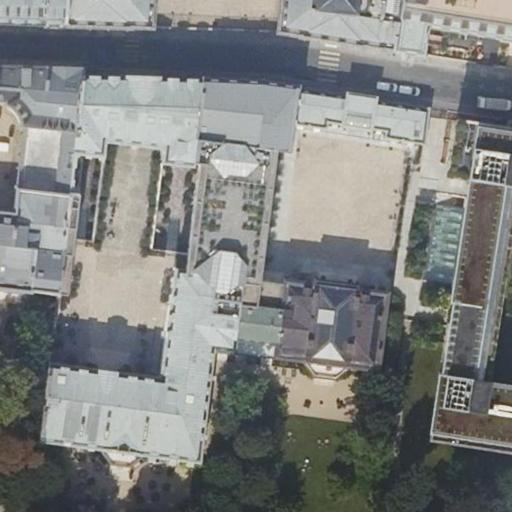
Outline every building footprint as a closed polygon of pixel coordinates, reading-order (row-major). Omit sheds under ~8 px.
[(0,0),(0,22),(3,23),(64,25),(66,0),(0,0)] [(66,0),(64,25),(67,25),(67,26),(130,28),(130,27),(151,28),(153,0),(281,0),(278,33),(300,36),(300,37),(338,44),(362,48),(362,47),(393,51),(399,0),(66,0)] [(511,0),(399,0),(393,51),(421,56),(424,27),(511,41),(511,0)] [(0,287),(5,289),(5,290),(31,292),(32,292),(32,290),(58,294),(77,132),(84,76),(84,68),(0,66),(0,287)] [(109,77),(84,76),(77,132),(58,294),(78,297),(79,297),(80,297),(81,297),(82,296),(82,294),(83,291),(92,285),(97,286),(99,285),(100,283),(100,282),(109,205),(109,204),(109,203),(108,201),(104,200),(99,199),(106,143),(165,149),(158,207),(151,206),(150,206),(149,207),(148,207),(147,208),(146,210),(146,211),(137,288),(137,289),(137,290),(139,291),(140,291),(145,291),(150,299),(150,304),(150,305),(151,306),(152,307),(153,307),(170,309),(161,379),(49,365),(40,441),(102,450),(102,454),(110,465),(130,467),(141,459),(142,455),(198,462),(200,452),(222,455),(234,354),(236,354),(235,367),(292,373),(306,391),(313,392),(340,395),(360,381),(362,381),(377,382),(387,294),(358,290),(359,285),(315,280),(314,285),(284,281),(283,285),(272,284),(291,127),(326,131),(327,124),(383,132),(383,139),(423,145),(427,115),(428,108),(366,98),(299,88),(260,82),(249,82),(202,80),(174,79),(109,77)] [(511,128),(459,120),(455,120),(446,177),(468,181),(428,442),(511,454),(511,386),(488,383),(511,225),(511,128)]
